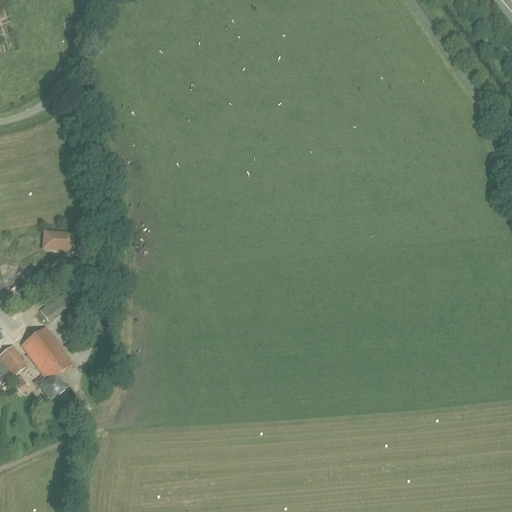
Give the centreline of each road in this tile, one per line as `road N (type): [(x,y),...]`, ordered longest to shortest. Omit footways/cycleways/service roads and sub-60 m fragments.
road 1 (unclassified): [(511,206),(481,105),(411,0)]
road 2 (unclassified): [(100,0),(65,85),(43,106),(0,122)]
road 3 (unknown): [(0,304),(11,319),(98,267)]
